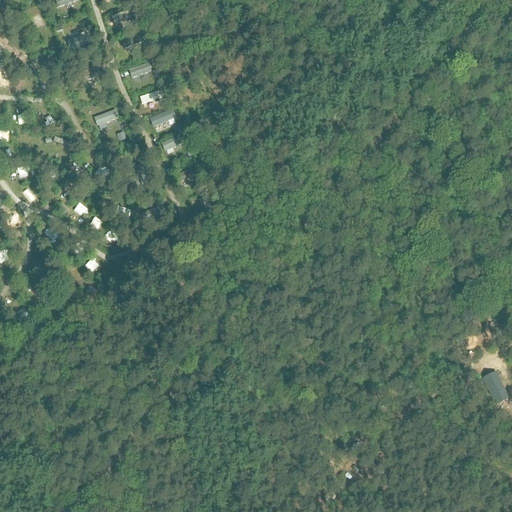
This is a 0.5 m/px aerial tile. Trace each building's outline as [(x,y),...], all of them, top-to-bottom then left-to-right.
[(51,18),(53,24),(60,22),(58,15),(51,18)] [(54,27),(56,34),(63,32),(61,25),(54,27)] [(162,98),(170,95),(167,88),(159,91),(162,98)] [(126,141),(123,133),(116,136),(119,143),(126,141)] [(505,318),(488,322),(493,342),(510,338),(505,318)] [(497,401),(508,396),(496,372),(485,377),(497,401)]
